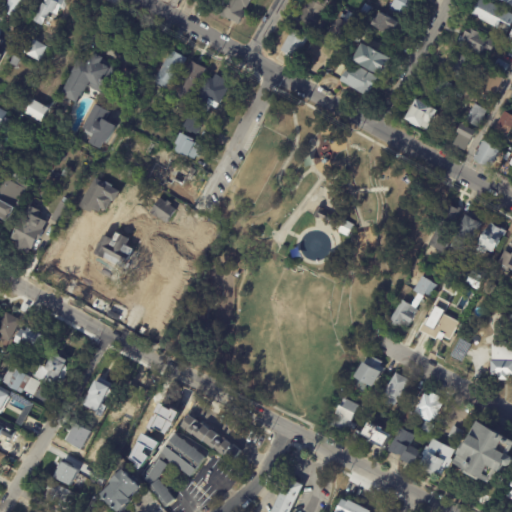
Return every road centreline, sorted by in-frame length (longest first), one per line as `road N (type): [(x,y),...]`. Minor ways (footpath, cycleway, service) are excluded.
road 1 (residential): [(446,511),(0,279)]
road 2 (residential): [(511,202),(139,0)]
road 3 (residential): [(0,508),(105,336)]
road 4 (residential): [(203,214),(276,74)]
road 5 (residential): [(511,415),(380,342)]
road 6 (residential): [(375,128),(447,0)]
